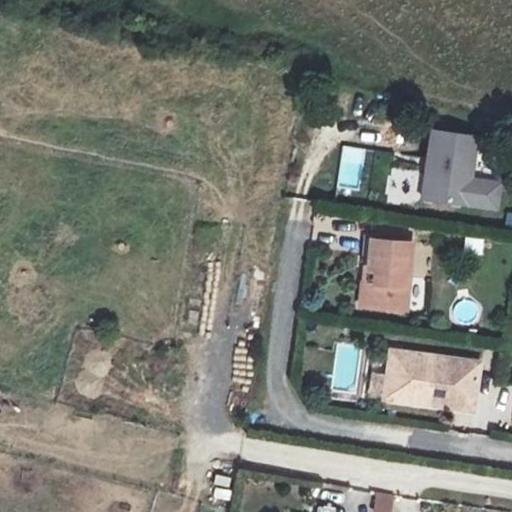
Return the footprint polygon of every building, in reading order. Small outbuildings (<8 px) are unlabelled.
[(479,142),(436,136),(427,200),(469,207),(479,142)] [(335,148),(341,194),(367,191),(361,145),(335,148)] [(367,149),(363,172),(387,176),(391,153),(367,149)] [(405,309),(414,242),(371,237),(369,254),(374,255),(368,304),(405,309)] [(100,401),(163,415),(167,393),(153,390),(158,369),(109,358),(100,401)] [(477,369),(391,358),(388,382),(395,383),(392,402),(472,413),(477,369)] [(374,493),(372,511),(391,511),(393,494),(374,493)]
